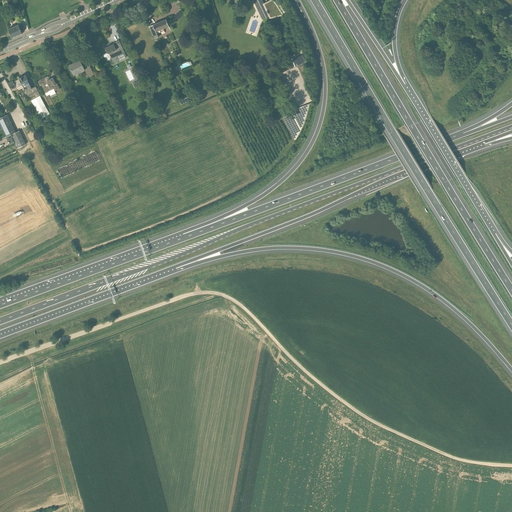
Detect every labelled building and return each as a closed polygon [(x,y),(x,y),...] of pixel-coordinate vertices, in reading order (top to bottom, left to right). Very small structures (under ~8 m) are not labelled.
[(235,0),(237,3),(240,2),(241,1),(242,0),(241,0),(253,0),(259,13),(263,14),(262,18),(263,20),(270,17),(270,18),(282,15),(272,0),(264,4),(261,0),(235,0)] [(154,39),(157,38),(158,37),(156,31),(160,30),(160,32),(164,31),(163,28),(169,26),(166,19),(149,26),(154,39)] [(10,28),(9,25),(7,25),(8,29),(9,29),(12,37),(22,33),(19,25),(10,28)] [(119,61),(117,56),(125,53),(118,40),(113,43),(113,44),(106,48),(108,52),(106,53),(103,54),(106,61),(111,59),(110,58),(111,58),(113,63),(119,61)] [(296,66),(305,62),(302,55),(293,59),(296,66)] [(284,60),(289,70),(293,68),(288,58),(284,60)] [(93,72),(88,63),(83,66),(80,60),(69,65),(74,75),(84,70),(87,75),(88,77),(94,74),(93,72)] [(32,89),(25,75),(19,78),(19,79),(17,80),(13,82),(13,81),(8,84),(12,91),(17,89),(17,88),(22,85),(23,88),(23,87),(27,86),(29,90),(31,89),(32,89)] [(47,80),(45,77),(39,80),(38,81),(40,86),(41,86),(44,91),(45,93),(54,89),(54,91),(59,88),(57,83),(56,84),(53,78),(47,80)] [(27,86),(23,87),(28,96),(33,93),(31,89),(29,90),(27,86)] [(50,114),(46,108),(40,96),(40,95),(38,90),(33,93),(28,96),(31,101),(41,119),(44,118),(50,114)] [(15,132),(7,114),(0,117),(0,125),(6,137),(12,135),(15,132)] [(97,152),(58,168),(62,176),(101,161),(97,152)]
